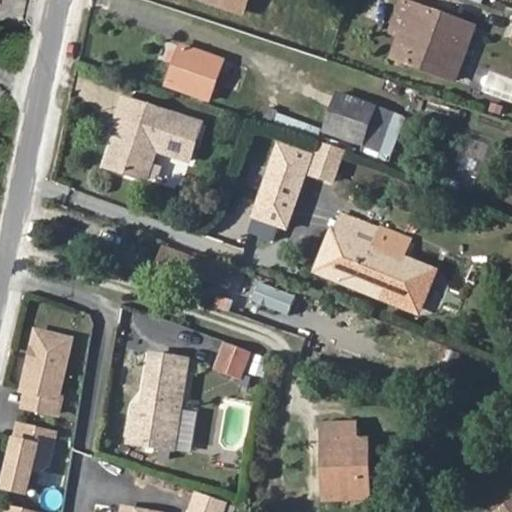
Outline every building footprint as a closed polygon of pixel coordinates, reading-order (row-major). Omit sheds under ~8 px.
[(204,0),(243,14),(248,0),(204,0)] [(409,63),(456,79),(474,27),(421,7),(409,38),(401,35),(392,60),(408,66),(409,63)] [(328,56),(337,31),(284,12),(275,37),(328,56)] [(168,86),(207,99),(220,63),(180,49),(168,86)] [(363,145),(375,109),(339,96),(327,131),(363,145)] [(115,143),(107,165),(147,179),(157,150),(190,161),(203,125),(126,98),(119,115),(124,117),(119,131),(115,143)] [(392,116),(375,109),(363,145),(380,151),(392,116)] [(110,141),(115,143),(119,131),(115,129),(110,141)] [(313,152),(274,138),(247,217),(287,230),(313,152)] [(358,157),(336,150),(325,182),(348,189),(358,157)] [(318,271),(393,301),(410,262),(402,258),(408,242),(382,231),(374,247),(333,231),(318,271)] [(230,272),(201,262),(164,249),(155,272),(193,285),(196,276),(224,286),(230,272)] [(72,339),(38,331),(26,390),(31,391),(27,406),(59,413),(63,396),(59,396),(72,339)] [(232,341),(228,340),(218,366),(243,376),(253,349),(233,341),(232,341)] [(190,361),(154,355),(147,395),(151,396),(149,408),(145,407),(136,405),(131,441),(176,448),(190,361)] [(318,423),(319,467),(325,467),(326,497),(364,496),(363,439),(352,439),(351,422),(318,423)] [(56,433),(22,425),(7,486),(34,492),(41,463),(49,465),(56,433)] [(205,494),(199,492),(191,511),(223,511),(227,502),(205,494)] [(511,511),(511,498),(493,511),(511,511)]
